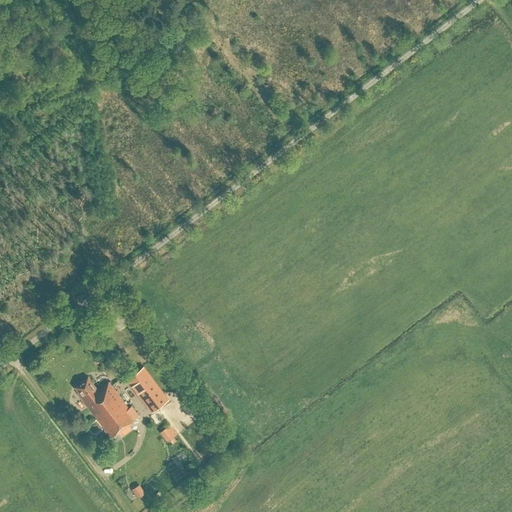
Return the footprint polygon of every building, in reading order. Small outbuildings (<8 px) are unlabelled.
[(135,373),(124,382),(148,415),(160,406),(135,373)] [(86,377),(74,386),(78,392),(77,393),(110,437),(117,432),(121,436),(131,428),(128,424),(139,416),(130,405),(127,407),(108,381),(97,390),(86,377)] [(177,434),(169,424),(167,426),(165,423),(159,428),(161,430),(159,432),(167,441),(177,434)] [(154,445),(162,435),(152,427),(144,436),(154,445)] [(136,497),(144,492),(139,483),(131,488),(136,497)]
